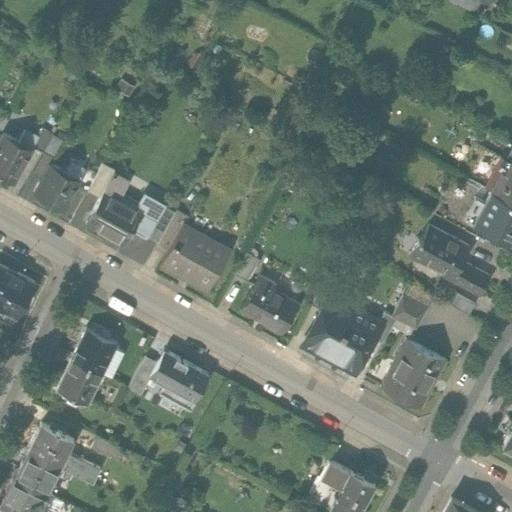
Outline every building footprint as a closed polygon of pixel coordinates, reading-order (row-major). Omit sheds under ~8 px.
[(451,0),(470,10),(475,0),(480,1),(480,0),(451,0)] [(52,58),(35,50),(28,65),(45,72),(52,58)] [(99,76),(108,64),(100,58),(91,71),(99,76)] [(133,88),(120,79),(114,89),(127,97),(133,88)] [(35,136),(30,145),(31,146),(53,157),(62,140),(40,128),(35,136)] [(2,132),(0,135),(0,173),(12,180),(31,146),(30,145),(35,136),(23,129),(16,141),(2,132)] [(49,162),(33,192),(60,207),(83,167),(70,160),(64,170),(49,162)] [(500,168),(489,189),(511,200),(511,160),(510,162),(505,171),(500,168)] [(87,189),(98,195),(113,170),(115,171),(115,170),(102,162),(87,189)] [(129,179),(115,171),(113,170),(84,221),(122,242),(129,229),(144,238),(146,235),(163,205),(164,202),(143,190),(137,200),(122,191),(129,179)] [(507,241),(511,232),(511,200),(489,189),(482,201),(473,196),(462,217),(468,220),(488,231),(507,241)] [(146,235),(157,241),(174,211),(163,205),(146,235)] [(155,244),(166,250),(181,221),(183,222),(187,216),(175,209),(174,211),(157,241),(155,244)] [(488,231),(468,220),(463,229),(483,241),(488,231)] [(207,289),(230,248),(183,222),(181,221),(166,250),(160,261),(192,278),(190,280),(207,289)] [(440,273),(480,293),(489,275),(461,260),(469,246),(428,224),(420,239),(417,237),(407,254),(418,259),(441,271),(440,273)] [(233,273),(245,280),(258,258),(245,251),(233,273)] [(441,271),(418,259),(412,271),(434,283),(440,273),(441,271)] [(0,263),(0,305),(17,313),(34,276),(17,268),(16,271),(0,263)] [(239,308),(281,331),(296,302),(271,289),(273,282),(258,274),(239,308)] [(302,293),(275,278),(273,282),(271,289),(296,302),(302,293)] [(309,303),(320,309),(327,294),(329,295),(332,289),(320,283),(309,303)] [(412,283),(406,294),(425,304),(431,293),(412,283)] [(379,322),(377,321),(329,295),(327,294),(320,309),(302,342),(353,370),(371,337),(379,322)] [(402,294),(391,314),(395,317),(414,326),(425,307),(402,294)] [(452,303),(469,312),(474,303),(457,294),(452,303)] [(390,327),(395,317),(391,314),(383,310),(377,321),(379,322),(371,337),(382,342),(390,327)] [(409,337),(414,326),(395,317),(390,327),(409,337)] [(86,324),(71,355),(101,370),(116,339),(109,336),(112,330),(103,326),(101,331),(86,324)] [(405,337),(378,385),(384,388),(382,391),(404,404),(406,401),(419,408),(446,360),(405,337)] [(158,389),(189,407),(208,373),(162,347),(155,360),(148,373),(149,374),(162,381),(158,389)] [(155,360),(144,354),(127,385),(139,392),(149,374),(148,373),(155,360)] [(86,399),(101,370),(71,355),(56,384),(71,392),(68,397),(76,402),(79,396),(86,399)] [(363,378),(361,383),(371,389),(374,384),(363,378)] [(506,431),(499,444),(511,451),(511,418),(504,414),(497,426),(506,431)] [(41,420),(27,448),(59,464),(67,449),(73,436),(41,420)] [(95,432),(89,443),(116,457),(122,445),(95,432)] [(46,492),(59,464),(27,448),(13,475),(46,492)] [(100,465),(67,449),(59,464),(93,481),(100,465)] [(309,494),(341,511),(355,511),(374,479),(331,455),(309,494)] [(35,511),(46,492),(13,475),(0,501),(0,503),(17,511),(35,511)] [(54,511),(61,499),(46,492),(35,511),(54,511)] [(478,511),(450,496),(441,511),(478,511)] [(17,511),(0,503),(0,511),(17,511)] [(133,503),(129,511),(146,511),(147,510),(133,503)]
